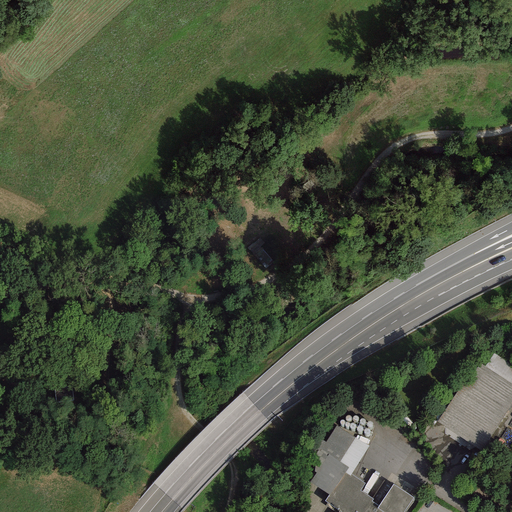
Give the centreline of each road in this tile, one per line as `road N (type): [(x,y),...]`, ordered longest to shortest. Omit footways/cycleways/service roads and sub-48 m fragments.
road 1 (track): [(511,126),(488,135),(421,136),(389,150),(310,252),(271,284),(186,297),(106,277),(0,290)]
road 2 (trunk): [(160,511),(231,435),(352,337)]
road 3 (track): [(219,511),(233,469),(179,398),(177,335),(186,297)]
road 4 (trunk): [(511,226),(394,292),(352,337)]
road 5 (trunk): [(511,241),(415,291),(352,337)]
road 6 (trunk): [(352,337),(511,259)]
road 7 (track): [(179,398),(102,511)]
